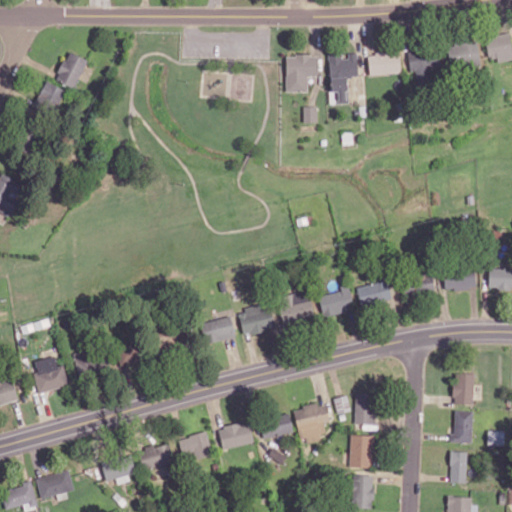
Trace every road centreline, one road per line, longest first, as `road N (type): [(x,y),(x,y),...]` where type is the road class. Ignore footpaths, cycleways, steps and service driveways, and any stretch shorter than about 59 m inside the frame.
road 1 (residential): [(0,447),(398,342),(511,332)]
road 2 (residential): [(0,15),(320,18),(489,0)]
road 3 (residential): [(411,511),(416,338)]
